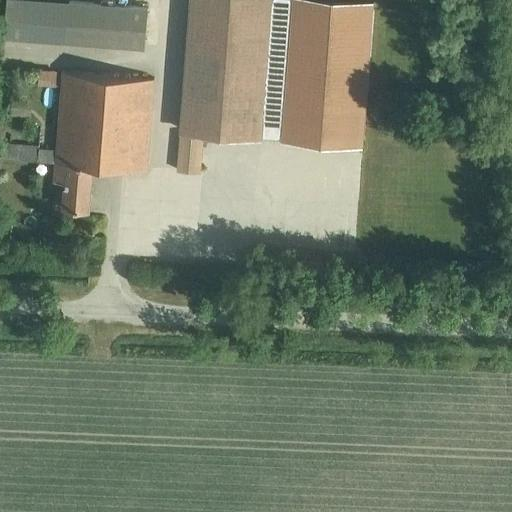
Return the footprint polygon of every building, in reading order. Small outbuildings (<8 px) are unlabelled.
[(0,0),(0,26),(58,31),(60,0),(0,0)] [(190,0),(180,129),(280,136),(290,0),(190,0)] [(356,0),(290,0),(280,136),(363,142),(374,1),(356,0)] [(64,40),(144,46),(147,6),(68,1),(64,40)] [(91,164),(147,168),(154,77),(62,70),(56,149),(2,145),(1,157),(67,162),(64,207),(88,209),(91,164)] [(177,170),(199,171),(202,135),(180,134),(177,170)]
